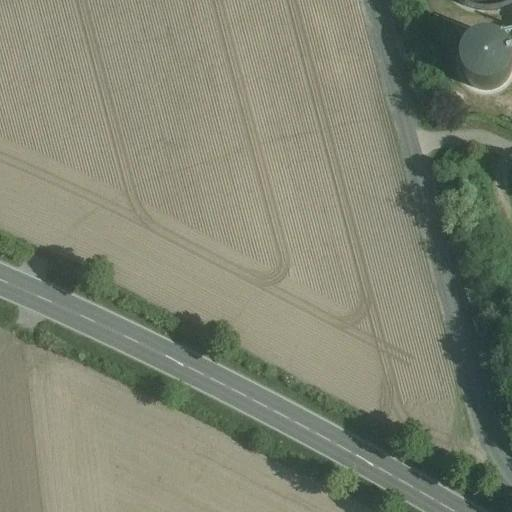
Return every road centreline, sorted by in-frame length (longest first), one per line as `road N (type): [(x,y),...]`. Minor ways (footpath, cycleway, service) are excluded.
road 1 (secondary): [(451,511),(206,377),(0,283)]
road 2 (unclassified): [(511,479),(490,459),(475,409),(369,0)]
